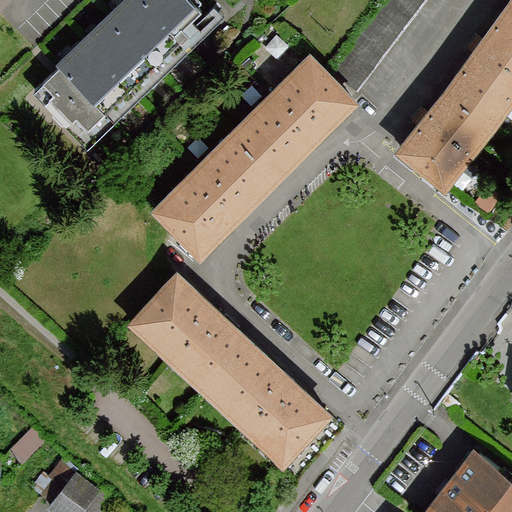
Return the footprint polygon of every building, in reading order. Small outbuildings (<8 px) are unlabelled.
[(192,0),(129,0),(36,90),(89,143),(190,47),(185,40),(190,35),(184,29),(203,10),(192,0)] [(385,0),(334,69),(358,94),(425,0),(385,0)] [(511,94),(511,3),(448,90),(491,123),(511,94)] [(334,69),(311,47),(154,207),(205,257),(362,97),(358,94),(334,69)] [(491,123),(448,90),(403,147),(443,181),(491,123)] [(339,428),(182,284),(134,336),(291,480),(339,428)] [(511,511),(511,479),(473,450),(425,511),(511,511)] [(75,466),(46,502),(58,511),(77,511),(99,486),(75,466)] [(106,511),(117,500),(99,486),(77,511),(106,511)]
